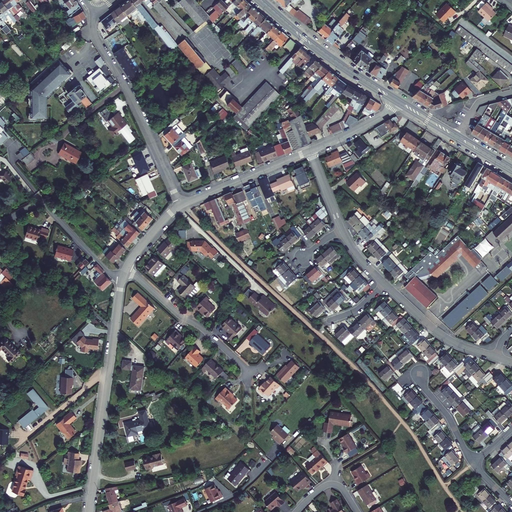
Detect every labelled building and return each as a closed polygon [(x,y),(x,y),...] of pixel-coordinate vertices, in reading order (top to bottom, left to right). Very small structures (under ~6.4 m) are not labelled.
[(22,9),(17,2),(14,0),(2,0),(2,1),(16,21),(19,19),(15,14),(22,9)] [(30,2),(29,0),(14,0),(17,2),(19,0),(23,0),(33,12),(36,10),(30,2)] [(36,10),(39,8),(33,0),(32,0),(30,2),(36,10)] [(55,0),(56,1),(65,12),(77,3),(75,0),(68,0),(64,3),(61,0),(55,0)] [(146,19),(130,0),(128,0),(120,6),(126,16),(130,13),(132,17),(135,17),(137,15),(142,22),(144,20),(146,19)] [(140,3),(137,0),(130,0),(146,19),(147,21),(153,29),(158,25),(140,3)] [(155,5),(150,0),(142,0),(143,1),(146,5),(150,10),(153,7),(155,5)] [(209,18),(210,17),(199,4),(195,0),(181,0),(171,8),(193,32),(194,31),(205,21),(209,18)] [(210,17),(209,18),(213,22),(217,18),(221,14),(223,12),(225,10),(228,7),(226,4),(224,2),(226,0),(220,0),(213,8),(216,11),(210,17)] [(236,6),(242,0),(234,0),(228,7),(225,10),(226,11),(229,14),(236,6)] [(236,15),(248,3),(244,0),(242,0),(236,6),(238,8),(230,15),(233,18),(234,17),(236,15)] [(276,0),(286,8),(294,15),(296,11),(288,4),(291,1),(295,4),(298,0),(276,0)] [(14,23),(16,21),(2,1),(0,1),(0,18),(1,20),(2,19),(4,22),(7,19),(10,21),(11,20),(14,23)] [(339,1),(328,13),(331,15),(333,13),(341,3),(339,1)] [(447,2),(436,13),(444,21),(449,15),(451,17),(456,11),(447,2)] [(488,2),(479,11),(490,21),(497,13),(491,7),(492,7),(488,2)] [(83,11),(77,3),(65,12),(69,17),(70,19),(83,11)] [(189,35),(159,3),(155,6),(155,5),(153,7),(183,40),(186,38),(189,35)] [(247,11),(252,6),(248,3),(236,15),(240,19),(244,16),(246,18),(250,14),(247,11)] [(126,16),(120,6),(110,14),(116,22),(117,24),(121,20),(126,16)] [(248,24),(249,25),(260,13),(252,6),(247,11),(250,14),(246,18),(244,22),(240,19),(236,15),(234,17),(237,20),(239,23),(245,27),(248,24)] [(312,20),(299,9),(295,15),(307,25),(312,20)] [(86,16),(83,11),(70,19),(69,17),(65,20),(74,33),(77,31),(73,25),(76,23),(77,26),(81,24),(83,27),(87,24),(86,16)] [(251,34),(265,18),(260,13),(249,25),(244,31),(249,35),(251,34)] [(341,19),(324,39),(327,41),(328,39),(332,43),(344,30),(341,27),(344,23),(343,23),(349,15),(346,13),(341,19)] [(107,29),(116,22),(110,14),(100,22),(108,33),(109,32),(107,29)] [(140,24),(142,22),(137,15),(135,17),(132,17),(131,20),(137,20),(140,24)] [(266,33),(274,25),(265,18),(251,34),(254,36),(259,31),(260,32),(262,30),(266,33)] [(321,36),(324,39),(341,19),(339,18),(337,21),(335,19),(330,24),(329,23),(327,25),(325,23),(318,30),(323,34),(321,36)] [(208,24),(205,21),(194,31),(196,33),(208,24)] [(158,25),(153,29),(171,51),(177,45),(161,26),(160,27),(158,25)] [(274,40),(282,31),(274,25),(266,33),(260,39),(263,42),(269,35),(273,39),(269,42),(271,43),(274,40)] [(477,38),(460,25),(456,31),(463,36),(478,47),(499,63),(511,73),(511,64),(500,56),(477,38)] [(359,43),(365,34),(360,30),(353,38),(359,43)] [(280,46),(288,37),(282,31),(274,40),(271,43),(269,45),(267,47),(270,50),(276,43),(280,46)] [(117,49),(128,42),(123,33),(111,41),(117,49)] [(66,50),(76,40),(78,38),(75,34),(63,46),(66,50)] [(205,61),(186,38),(183,40),(178,45),(197,68),(205,61)] [(289,53),(296,44),(290,39),(283,47),(289,53)] [(347,39),(338,48),(342,52),(350,42),(347,39)] [(473,46),(466,41),(461,49),(462,50),(465,52),(467,54),(473,46)] [(284,72),(293,62),(297,65),(307,53),(300,47),(289,59),(279,71),(286,77),(288,75),(284,72)] [(353,60),(363,69),(372,57),(373,55),(368,52),(368,53),(362,48),(353,60)] [(477,59),(482,52),(477,48),(468,59),(477,67),(480,70),(483,67),(474,60),(476,58),(477,59)] [(122,49),(114,54),(117,59),(118,59),(120,62),(119,63),(121,66),(130,61),(122,49)] [(378,62),(369,72),(381,78),(386,68),(385,68),(386,64),(382,62),(388,55),(385,52),(378,62)] [(304,64),(311,56),(307,53),(297,65),(299,66),(302,64),(303,63),(304,64)] [(400,63),(405,57),(401,55),(396,61),(400,63)] [(305,72),(315,59),(311,56),(304,64),(306,66),(303,70),(305,72)] [(372,57),(363,69),(369,72),(378,62),(372,57)] [(100,69),(105,64),(100,58),(95,63),(100,69)] [(30,89),(31,119),(47,118),(46,97),(71,74),(57,59),(46,68),(42,73),(30,83),(33,86),(30,89)] [(321,64),(315,59),(305,72),(311,76),(321,64)] [(477,67),(468,59),(466,62),(474,69),(477,67)] [(130,61),(121,66),(124,71),(125,70),(127,73),(126,74),(130,79),(138,74),(130,61)] [(204,76),(212,69),(205,61),(197,68),(204,76)] [(301,97),(304,99),(328,70),(321,64),(311,76),(315,80),(314,81),(303,93),(303,94),(301,97)] [(230,75),(231,75),(233,77),(236,75),(228,66),(225,69),(230,75)] [(391,77),(388,79),(386,82),(397,88),(408,70),(402,66),(400,69),(396,72),(397,73),(394,79),(391,77)] [(218,76),(219,75),(213,68),(212,69),(204,76),(216,92),(233,77),(231,75),(230,75),(229,77),(226,72),(220,77),(218,76)] [(99,69),(87,79),(90,84),(93,82),(100,91),(105,87),(106,88),(111,85),(105,78),(104,78),(102,76),(103,75),(103,74),(99,69)] [(501,85),(508,77),(500,69),(499,70),(492,77),(501,85)] [(325,93),(328,90),(337,78),(328,70),(304,99),(303,100),(306,102),(309,99),(316,91),(317,91),(320,88),(325,93)] [(479,89),(488,80),(479,70),(470,79),(479,89)] [(337,78),(328,90),(331,92),(334,89),(340,94),(341,93),(348,86),(337,78)] [(412,97),(418,100),(427,86),(429,87),(432,84),(435,82),(433,80),(428,84),(426,83),(412,97)] [(261,115),(273,103),(280,95),(266,82),(241,108),(243,110),(239,114),(251,126),(261,115)] [(469,94),(472,91),(465,84),(464,83),(456,90),(464,99),(469,94)] [(418,100),(422,103),(431,89),(434,90),(440,85),(439,84),(436,86),(432,84),(429,87),(427,86),(418,100)] [(422,103),(428,106),(436,92),(438,93),(444,92),(447,89),(445,85),(436,91),(434,90),(431,89),(422,103)] [(86,110),(92,105),(86,96),(82,90),(82,89),(82,88),(81,86),(79,86),(78,86),(68,94),(73,101),(65,107),(70,113),(82,104),(86,110)] [(355,90),(348,86),(341,93),(351,98),(355,90)] [(340,94),(334,89),(331,92),(335,95),(338,97),(340,94)] [(355,90),(351,98),(352,98),(346,110),(348,110),(345,115),(345,116),(342,121),(339,123),(341,129),(342,130),(342,129),(348,126),(344,124),(345,122),(346,120),(349,115),(353,109),(361,93),(355,90)] [(233,97),(227,91),(220,99),(236,113),(241,107),(232,98),(233,97)] [(310,100),(317,92),(319,92),(317,91),(316,91),(309,99),(310,100)] [(310,100),(315,106),(323,95),(319,92),(317,92),(310,100)] [(436,92),(428,106),(431,108),(434,109),(448,105),(444,92),(438,93),(436,92)] [(361,106),(367,96),(361,93),(353,109),(356,110),(355,111),(358,112),(361,106)] [(328,104),(331,106),(334,102),(335,100),(338,97),(335,95),(328,104)] [(381,104),(370,98),(363,110),(370,114),(381,108),(381,104)] [(507,113),(511,105),(508,100),(497,102),(498,105),(503,110),(507,113)] [(314,125),(319,129),(339,108),(335,103),(314,125)] [(488,107),(490,104),(481,107),(477,112),(483,116),(484,114),(488,107)] [(300,115),(294,106),(288,109),(293,118),(289,121),(288,120),(281,123),(282,126),(292,151),(312,142),(300,115)] [(220,121),(228,114),(223,109),(218,114),(220,116),(218,119),(220,121)] [(113,127),(111,128),(115,134),(119,130),(130,143),(136,139),(131,133),(132,131),(130,128),(128,129),(125,125),(127,124),(118,113),(115,116),(110,110),(107,112),(105,110),(101,112),(104,115),(102,117),(106,122),(108,121),(113,127)] [(238,116),(234,120),(246,131),(251,126),(239,114),(237,113),(236,114),(238,116)] [(472,134),(478,137),(490,118),(484,114),(483,116),(472,134)] [(511,117),(508,115),(506,114),(503,120),(505,121),(503,125),(504,126),(503,127),(500,125),(489,143),(494,147),(511,117)] [(349,115),(346,120),(353,124),(357,121),(358,120),(349,115)] [(398,120),(396,117),(382,124),(376,128),(379,133),(378,133),(381,138),(388,133),(387,131),(390,129),(392,132),(398,128),(395,122),(398,120)] [(511,126),(511,117),(494,147),(500,150),(507,137),(510,132),(507,130),(510,125),(511,126)] [(478,137),(484,141),(496,121),(490,118),(478,137)] [(171,144),(179,137),(179,136),(172,128),(176,125),(178,127),(183,123),(180,120),(178,123),(175,120),(168,127),(162,132),(165,135),(164,135),(171,144)] [(484,141),(489,143),(500,125),(500,124),(498,123),(496,121),(484,141)] [(341,129),(339,123),(330,127),(332,133),(341,129)] [(184,128),(179,132),(182,134),(184,133),(188,129),(185,126),(184,128)] [(278,157),(292,151),(282,126),(277,127),(283,142),(274,146),(278,157)] [(171,144),(182,156),(192,147),(184,138),(186,135),(184,133),(182,134),(182,135),(179,136),(179,137),(171,144)] [(409,147),(414,150),(420,141),(407,133),(401,141),(405,144),(404,147),(408,149),(409,147)] [(500,150),(506,153),(511,144),(511,142),(511,136),(510,139),(507,137),(500,150)] [(427,163),(436,150),(442,141),(439,138),(432,149),(420,141),(414,150),(416,151),(414,154),(421,159),(419,162),(419,161),(415,167),(412,170),(411,172),(408,176),(407,177),(414,182),(420,173),(425,166),(427,163)] [(201,154),(205,152),(200,140),(196,143),(197,144),(201,154)] [(360,157),(370,148),(369,146),(367,148),(360,140),(354,144),(359,149),(355,152),(360,157)] [(82,153),(64,143),(58,153),(62,155),(76,163),(82,153)] [(271,158),(271,159),(278,157),(274,146),(273,145),(258,151),(259,152),(263,162),(268,160),(271,158)] [(30,153),(25,147),(19,152),(20,153),(24,158),(30,153)] [(438,152),(436,150),(427,163),(425,166),(428,169),(431,165),(441,172),(444,168),(450,158),(446,155),(445,156),(443,155),(444,154),(440,150),(438,152)] [(241,153),(232,157),(235,167),(252,161),(248,151),(241,153)] [(343,162),(338,151),(334,153),(334,154),(333,154),(333,155),(325,158),(329,168),(343,162)] [(258,163),(263,162),(259,152),(254,153),(258,163)] [(34,159),(30,154),(22,160),(26,165),(34,159)] [(140,175),(150,171),(142,154),(133,158),(140,175)] [(225,156),(209,163),(214,174),(218,172),(218,171),(224,168),(229,166),(225,156)] [(198,170),(195,171),(191,163),(182,167),(187,179),(189,178),(190,180),(192,179),(192,180),(198,178),(197,177),(201,175),(198,170)] [(460,184),(468,172),(463,169),(461,167),(461,166),(461,165),(458,163),(456,163),(450,173),(453,176),(453,177),(454,177),(453,180),(453,181),(458,184),(460,184)] [(484,166),(479,163),(465,185),(470,188),(478,174),(484,166)] [(293,169),(296,176),(305,172),(305,171),(304,171),(301,166),(293,169)] [(484,166),(478,174),(483,177),(488,168),(484,166)] [(477,193),(475,196),(477,197),(478,195),(492,171),(488,168),(483,177),(475,191),(477,193)] [(1,172),(0,171),(0,178),(2,179),(6,184),(13,177),(6,171),(5,172),(1,171),(1,172)] [(484,191),(486,192),(497,174),(492,171),(478,195),(480,197),(484,191)] [(307,178),(308,178),(305,172),(296,176),(302,189),(311,185),(309,180),(308,180),(307,178)] [(359,172),(348,183),(356,191),(362,185),(367,181),(359,172)] [(417,185),(423,175),(420,173),(414,182),(417,185)] [(150,180),(148,174),(138,178),(140,184),(139,184),(144,195),(147,194),(149,199),(157,196),(154,190),(153,191),(149,180),(150,180)] [(490,197),(492,194),(502,177),(497,174),(486,192),(484,195),(486,196),(487,194),(490,196),(489,197),(490,197)] [(296,189),(290,175),(277,180),(278,182),(282,191),(287,188),(289,192),(296,189)] [(507,179),(502,177),(492,194),(494,196),(496,197),(507,179)] [(275,196),(267,178),(258,181),(266,199),(267,199),(275,196)] [(511,183),(507,179),(496,197),(498,198),(501,200),(511,183)] [(438,190),(443,184),(438,181),(436,184),(434,188),(438,190)] [(278,182),(270,185),(274,194),(282,191),(278,182)] [(511,192),(511,182),(511,183),(501,200),(506,203),(511,192)] [(251,190),(249,185),(244,187),(247,195),(253,192),(256,200),(257,200),(260,205),(264,203),(257,187),(251,190)] [(237,204),(232,192),(225,195),(230,206),(232,205),(238,217),(236,217),(239,225),(242,224),(245,223),(244,222),(244,220),(237,204)] [(238,204),(237,204),(244,220),(246,219),(249,218),(242,202),(246,200),(243,192),(234,195),(238,204)] [(226,221),(216,199),(204,204),(207,211),(212,209),(218,224),(226,221)] [(148,209),(145,206),(143,209),(138,215),(148,224),(153,218),(149,215),(151,212),(148,209)] [(322,210),(317,214),(321,219),(327,215),(322,210)] [(129,224),(139,233),(148,224),(138,215),(138,214),(139,213),(136,211),(130,218),(134,221),(132,223),(126,218),(124,220),(129,224)] [(277,230),(287,223),(282,212),(271,217),(277,230)] [(359,233),(369,223),(370,222),(364,216),(362,217),(357,212),(352,216),(348,220),(353,226),(359,233)] [(408,226),(393,212),(392,214),(395,217),(404,226),(407,228),(408,226)] [(316,213),(307,222),(310,226),(316,233),(326,225),(321,219),(317,214),(316,213)] [(503,221),(510,215),(507,214),(506,213),(500,219),(503,221)] [(511,231),(511,216),(494,233),(501,242),(511,231)] [(408,226),(407,228),(409,231),(415,221),(412,220),(408,226)] [(377,233),(382,228),(380,225),(375,230),(369,223),(359,233),(365,239),(368,241),(377,233)] [(114,227),(117,230),(131,243),(140,233),(139,233),(129,224),(123,229),(120,226),(119,228),(116,225),(114,227)] [(302,235),(296,229),(294,226),(291,229),(293,231),(286,237),(293,244),(300,239),(299,238),(302,235)] [(309,239),(316,233),(310,226),(303,232),(299,226),(296,229),(302,235),(305,233),(309,239)] [(41,228),(41,231),(28,227),(25,237),(38,241),(39,236),(46,239),(49,230),(41,228)] [(251,238),(247,229),(244,230),(236,234),(240,243),(251,238)] [(131,243),(117,230),(114,232),(118,235),(116,237),(120,241),(127,247),(131,243)] [(373,254),(383,245),(377,238),(380,236),(377,233),(368,241),(370,244),(367,247),(373,254)] [(494,233),(479,247),(482,251),(479,255),(482,259),(501,242),(494,233)] [(117,258),(118,258),(125,249),(118,243),(109,235),(108,237),(112,241),(108,245),(113,249),(111,251),(106,256),(108,257),(113,262),(117,258)] [(280,248),(283,253),(293,244),(286,237),(284,235),(278,240),(277,239),(272,243),(275,247),(277,245),(280,248)] [(456,257),(456,256),(457,254),(458,253),(458,252),(459,251),(462,255),(464,257),(475,268),(482,262),(480,261),(482,259),(479,255),(482,251),(479,247),(477,245),(473,249),(471,251),(458,236),(446,246),(435,256),(434,255),(431,252),(419,263),(406,275),(405,276),(411,281),(405,288),(427,309),(431,304),(434,301),(438,297),(416,277),(417,275),(422,280),(424,280),(425,279),(427,279),(429,278),(431,277),(433,276),(434,276),(435,275),(437,275),(439,273),(441,272),(443,270),(445,268),(447,267),(449,265),(450,264),(452,262),(454,260),(455,258),(456,257)] [(174,251),(178,247),(169,239),(165,243),(165,242),(158,250),(165,257),(173,249),(174,251)] [(127,247),(120,241),(118,243),(125,249),(127,247)] [(201,242),(192,242),(192,243),(192,249),(192,252),(197,252),(197,251),(201,251),(207,256),(209,254),(213,258),(218,253),(213,248),(212,249),(208,245),(207,245),(207,244),(206,243),(202,243),(201,242)] [(380,260),(382,262),(392,254),(383,245),(373,254),(379,260),(380,260)] [(332,246),(322,255),(328,262),(329,261),(331,264),(341,256),(332,246)] [(65,248),(65,249),(57,247),(54,256),(70,261),(73,250),(65,248)] [(456,256),(456,257),(455,258),(454,260),(452,262),(450,264),(449,265),(447,267),(458,258),(462,255),(459,251),(458,252),(458,253),(457,254),(456,256)] [(382,263),(390,272),(400,263),(392,254),(382,262),(382,263)] [(322,267),(328,262),(322,255),(315,260),(319,265),(316,267),(325,277),(328,274),(322,267)] [(163,264),(164,264),(155,256),(145,267),(154,275),(163,264)] [(274,271),(279,277),(289,269),(283,262),(283,263),(280,260),(274,265),(277,269),(274,271)] [(488,269),(482,262),(475,268),(481,276),(488,269)] [(406,270),(400,263),(390,272),(396,279),(397,278),(399,281),(405,276),(406,275),(403,272),(406,270)] [(102,273),(104,271),(97,264),(94,267),(95,268),(97,271),(96,273),(94,274),(91,272),(88,275),(102,289),(110,282),(106,277),(105,278),(103,276),(101,274),(102,273)] [(154,275),(157,278),(167,268),(163,264),(154,275)] [(346,276),(352,282),(360,275),(354,269),(353,269),(350,266),(341,275),(344,278),(346,276)] [(511,272),(511,271),(507,266),(497,275),(502,281),(511,272)] [(322,279),(325,277),(316,267),(306,275),(313,282),(319,276),(322,279)] [(436,278),(447,267),(445,268),(443,270),(441,272),(439,273),(437,275),(435,275),(434,276),(436,278)] [(14,277),(6,268),(2,272),(0,269),(0,282),(7,290),(13,285),(9,281),(14,277)] [(295,276),(289,269),(279,277),(285,284),(288,286),(296,279),(294,276),(295,276)] [(368,284),(360,275),(352,282),(350,284),(356,290),(357,289),(361,293),(364,290),(363,289),(368,284)] [(195,287),(183,276),(178,281),(183,286),(178,291),(186,298),(195,287)] [(497,283),(491,276),(483,283),(489,290),(497,283)] [(279,310),(252,285),(243,294),(270,319),(279,310)] [(488,294),(481,285),(473,292),(481,300),(488,294)] [(200,289),(197,286),(188,296),(191,298),(200,289)] [(343,291),(342,289),(339,292),(337,289),(330,295),(339,305),(346,299),(347,301),(350,298),(343,291)] [(470,311),(481,300),(473,292),(461,303),(470,311)] [(155,309),(138,293),(133,298),(142,307),(131,319),(139,326),(155,309)] [(339,305),(330,295),(321,304),(325,309),(330,313),(332,310),(333,311),(339,305)] [(208,302),(209,300),(206,297),(196,308),(202,314),(203,313),(208,317),(216,309),(208,302)] [(316,318),(325,309),(321,304),(316,299),(313,302),(316,304),(309,310),(316,318)] [(385,318),(393,311),(387,305),(386,305),(383,302),(374,311),(377,313),(379,311),(385,318)] [(470,311),(461,303),(443,320),(451,329),(470,311)] [(511,307),(509,304),(500,313),(506,320),(511,314),(511,307)] [(385,318),(394,327),(403,318),(401,315),(398,318),(393,311),(385,318)] [(507,320),(506,320),(500,313),(491,322),(497,329),(507,320)] [(373,326),(376,323),(367,314),(358,322),(365,329),(371,324),(373,326)] [(242,329),(229,318),(222,326),(230,334),(227,336),(232,340),(242,329)] [(399,328),(405,334),(412,328),(403,318),(394,327),(396,330),(399,328)] [(479,328),(470,319),(464,325),(466,328),(466,329),(471,335),(479,328)] [(362,332),(365,329),(358,322),(352,328),(352,329),(349,332),(351,333),(355,338),(358,335),(362,332)] [(335,335),(341,342),(351,333),(349,332),(344,326),(335,335)] [(411,346),(413,343),(420,338),(417,335),(418,334),(412,328),(405,334),(402,337),(411,346)] [(485,335),(479,328),(471,335),(477,342),(481,339),(483,342),(490,336),(487,333),(485,335)] [(247,338),(250,342),(257,334),(258,333),(255,330),(247,338)] [(84,336),(80,331),(71,340),(78,347),(79,345),(81,348),(81,351),(88,353),(89,349),(97,350),(99,340),(93,339),(92,340),(85,339),(83,337),(84,336)] [(181,337),(181,336),(176,331),(165,342),(168,344),(170,343),(178,350),(186,342),(181,337)] [(271,347),(257,334),(250,342),(258,350),(258,349),(260,351),(260,352),(263,355),(271,347)] [(20,353),(5,338),(0,342),(0,349),(1,349),(9,356),(7,359),(11,363),(20,353)] [(417,345),(423,352),(430,345),(424,339),(423,340),(420,338),(413,343),(416,346),(417,345)] [(426,361),(429,364),(438,355),(435,352),(436,352),(430,345),(423,352),(429,358),(426,361)] [(404,364),(414,356),(407,349),(405,346),(402,349),(396,354),(398,357),(404,364)] [(198,354),(200,351),(195,347),(186,357),(197,367),(204,359),(200,355),(200,356),(198,354)] [(436,362),(442,369),(452,359),(446,353),(441,358),(438,355),(429,364),(431,366),(436,362)] [(397,370),(404,364),(398,357),(391,363),(389,361),(386,363),(387,363),(388,365),(394,372),(397,369),(397,370)] [(224,371),(211,359),(201,369),(205,372),(207,370),(217,379),(224,371)] [(454,370),(456,373),(465,364),(463,362),(458,366),(452,359),(442,369),(448,375),(454,370)] [(131,365),(132,361),(123,360),(122,368),(133,370),(132,375),(133,375),(131,389),(140,390),(141,387),(142,379),(144,367),(131,365)] [(469,378),(470,377),(480,368),(474,362),(473,363),(470,360),(465,364),(456,373),(459,376),(463,371),(469,378)] [(285,383),(299,367),(292,361),(287,366),(284,369),(283,368),(277,375),(285,383)] [(385,381),(394,373),(394,372),(388,365),(379,374),(385,381)] [(479,386),(483,382),(492,374),(489,372),(486,375),(480,368),(470,377),(476,384),(477,383),(479,386)] [(493,379),(499,385),(506,379),(500,372),(495,377),(492,374),(483,382),(486,385),(493,379)] [(441,392),(447,398),(456,389),(450,383),(449,381),(453,378),(452,376),(439,388),(441,391),(441,392)] [(73,378),(62,377),(62,381),(61,381),(61,386),(61,394),(71,395),(71,385),(73,386),(73,378)] [(276,388),(279,385),(270,377),(265,382),(263,384),(262,383),(259,387),(267,395),(275,387),(276,388)] [(506,396),(510,393),(511,390),(511,385),(506,379),(499,385),(497,387),(503,394),(504,393),(506,396)] [(232,394),(232,393),(226,387),(216,398),(219,401),(220,400),(230,409),(238,400),(232,394)] [(407,405),(410,403),(417,396),(411,390),(410,390),(408,387),(404,390),(401,393),(404,396),(402,398),(407,405)] [(33,389),(29,391),(32,396),(31,397),(34,401),(34,400),(39,407),(33,411),(32,409),(18,420),(23,427),(48,408),(33,389)] [(456,407),(462,401),(465,399),(456,389),(447,398),(453,405),(453,404),(456,407)] [(165,396),(163,392),(156,395),(151,397),(147,399),(148,402),(165,396)] [(410,403),(418,412),(425,406),(422,403),(423,403),(417,396),(410,403)] [(464,417),(471,410),(462,401),(456,407),(455,408),(464,417)] [(511,404),(508,401),(505,403),(498,408),(507,418),(511,413),(511,404)] [(421,415),(426,422),(434,415),(428,408),(427,409),(425,406),(418,412),(416,414),(418,416),(419,416),(421,415)] [(501,424),(507,418),(498,408),(491,414),(490,413),(487,415),(489,417),(497,426),(500,423),(501,424)] [(149,423),(146,411),(139,412),(141,420),(136,421),(133,422),(124,424),(128,437),(143,433),(143,430),(148,429),(150,428),(149,423)] [(76,418),(71,412),(56,424),(68,439),(76,432),(71,426),(70,426),(68,424),(76,418)] [(333,424),(350,426),(351,416),(330,412),(329,423),(325,423),(324,432),(331,433),(333,424)] [(430,435),(439,427),(442,425),(439,422),(439,421),(434,415),(426,422),(424,423),(430,430),(428,432),(430,435)] [(495,428),(497,426),(489,417),(479,425),(488,435),(495,429),(495,428)] [(307,420),(299,428),(302,432),(310,424),(307,420)] [(461,427),(464,431),(470,425),(467,422),(461,427)] [(280,445),(289,435),(278,425),(270,432),(273,435),(278,440),(277,442),(280,445)] [(479,444),(488,435),(479,425),(470,434),(479,444)] [(434,437),(440,444),(446,437),(441,431),(442,430),(439,427),(430,435),(433,438),(434,437)] [(8,436),(8,430),(0,430),(0,444),(7,445),(7,436),(8,436)] [(343,448),(346,454),(356,448),(348,434),(339,440),(342,445),(343,444),(344,446),(343,447),(343,448)] [(442,454),(444,457),(451,451),(448,448),(452,444),(446,437),(440,444),(445,450),(442,454)] [(510,462),(511,459),(511,450),(508,446),(501,452),(502,452),(499,455),(501,457),(509,466),(511,463),(510,462)] [(460,460),(451,450),(451,451),(444,457),(442,459),(449,467),(452,465),(453,466),(460,460)] [(81,460),(78,460),(79,453),(69,452),(68,459),(69,459),(68,472),(79,473),(81,460)] [(151,457),(144,459),(147,470),(154,468),(154,467),(164,464),(164,463),(164,462),(164,459),(163,459),(162,454),(161,455),(161,453),(154,455),(154,457),(152,458),(151,457)] [(320,454),(305,467),(312,474),(321,466),(322,467),(327,462),(320,454)] [(509,466),(501,457),(491,466),(498,473),(505,467),(507,469),(509,466)] [(135,461),(126,464),(127,471),(137,469),(135,461)] [(247,475),(251,471),(242,463),(231,475),(228,479),(235,486),(246,474),(247,475)] [(30,480),(33,471),(19,466),(17,472),(20,473),(18,477),(17,476),(12,492),(23,495),(26,490),(24,489),(27,480),(30,480)] [(358,485),(371,477),(368,474),(367,474),(362,466),(352,472),(358,480),(356,481),(358,485)] [(303,472),(290,483),(298,492),(304,486),(305,487),(311,482),(303,472)] [(364,500),(368,505),(376,500),(367,485),(358,491),(363,500),(364,500)] [(118,489),(117,486),(105,489),(109,504),(118,502),(116,493),(115,490),(118,489)] [(212,486),(204,492),(212,504),(222,498),(219,492),(217,493),(212,486)] [(477,495),(483,502),(491,495),(484,488),(481,491),(479,489),(477,490),(476,491),(473,494),(472,495),(474,497),(475,497),(477,495)] [(279,507),(285,503),(276,493),(264,502),(271,511),(277,505),(279,507)] [(477,495),(475,497),(481,503),(483,502),(477,495)] [(481,503),(488,511),(490,511),(498,505),(496,502),(491,495),(483,502),(481,503)] [(171,511),(182,511),(182,510),(181,510),(180,508),(187,505),(184,499),(168,505),(171,511)] [(344,511),(336,500),(331,503),(334,509),(331,511),(330,509),(325,511),(344,511)] [(120,508),(118,502),(109,504),(108,504),(110,509),(103,511),(102,511),(118,511),(121,511),(120,508)]
